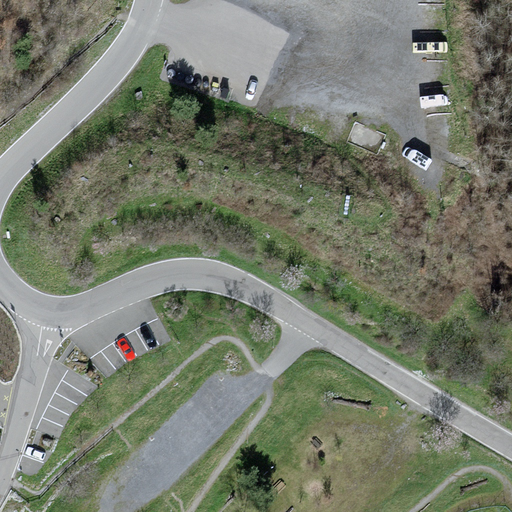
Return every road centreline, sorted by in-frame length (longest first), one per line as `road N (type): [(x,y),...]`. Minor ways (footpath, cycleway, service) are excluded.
road 1 (unclassified): [(313,327),(244,288),(178,274),(125,285),(73,310),(45,311)]
road 2 (unclassified): [(0,177),(115,64),(150,0)]
road 3 (unclassified): [(511,447),(313,327)]
road 4 (unclassified): [(3,479),(45,311)]
